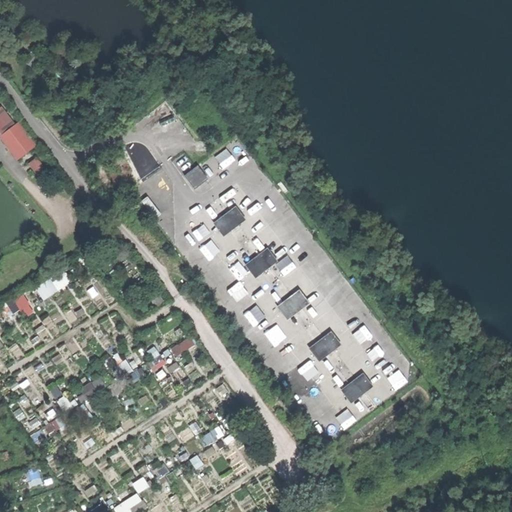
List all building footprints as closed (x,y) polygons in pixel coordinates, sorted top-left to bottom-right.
[(17,125),(1,138),(18,160),(35,147),(17,125)] [(238,139),(224,149),(233,161),(247,151),(238,139)] [(39,157),(31,163),(40,175),(48,169),(39,157)] [(186,175),(197,189),(210,179),(200,165),(186,175)] [(241,191),(251,202),(262,192),(253,181),(241,191)] [(267,201),(255,210),(265,222),(277,213),(267,201)] [(238,206),(215,222),(225,236),(248,219),(238,206)] [(258,278),(280,261),(269,247),(247,264),(258,278)] [(133,260),(123,267),(139,289),(149,282),(133,260)] [(38,286),(44,299),(75,282),(68,270),(38,286)] [(330,300),(341,291),(333,280),(321,289),(330,300)] [(279,306),(290,320),(311,303),(301,289),(279,306)] [(265,305),(254,314),(263,324),(274,316),(265,305)] [(329,312),(318,320),(326,332),(338,324),(329,312)] [(334,331),(311,347),(321,361),(343,344),(334,331)] [(178,356),(197,345),(192,336),(173,348),(178,356)] [(120,364),(133,383),(147,374),(143,368),(137,372),(128,359),(120,364)] [(399,388),(412,381),(405,368),(392,375),(399,388)] [(307,389),(318,381),(309,369),(298,377),(307,389)] [(364,372),(343,390),(354,403),(375,386),(364,372)] [(83,402),(109,388),(104,377),(77,391),(83,402)] [(325,411),(336,405),(329,393),(318,399),(325,411)] [(344,413),(334,421),(341,431),(352,422),(344,413)] [(57,418),(46,426),(53,436),(65,428),(57,418)] [(225,426),(205,435),(209,443),(229,434),(225,426)] [(25,478),(28,489),(38,486),(35,475),(25,478)] [(140,492),(151,486),(145,477),(135,483),(140,492)] [(116,507),(118,511),(128,511),(145,503),(140,493),(116,507)]
